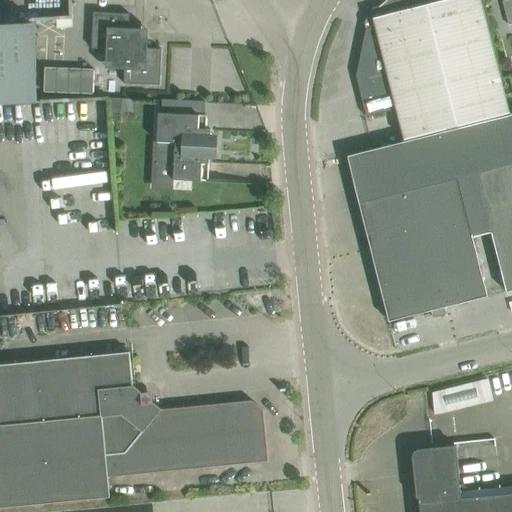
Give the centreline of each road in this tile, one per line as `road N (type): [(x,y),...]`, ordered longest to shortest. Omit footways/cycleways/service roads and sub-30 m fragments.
road 1 (unclassified): [(318,390),(294,151),(293,93),(306,30)]
road 2 (unclassified): [(318,390),(511,342)]
road 3 (unclassified): [(318,390),(331,511)]
